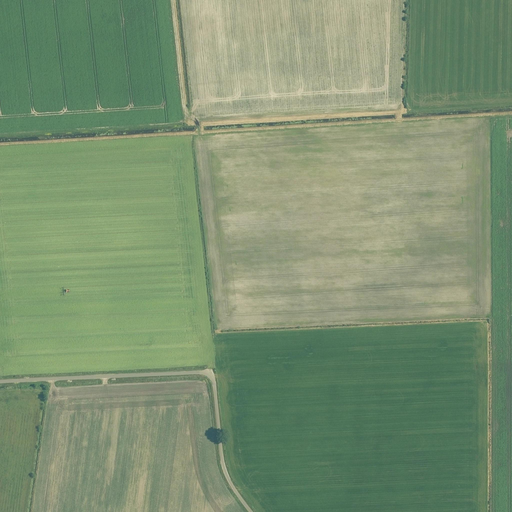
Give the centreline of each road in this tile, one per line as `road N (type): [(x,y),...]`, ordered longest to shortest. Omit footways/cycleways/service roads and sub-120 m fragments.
road 1 (unclassified): [(0,382),(208,374)]
road 2 (unclassified): [(251,511),(222,462),(208,374)]
road 3 (unclassified): [(185,124),(171,0)]
